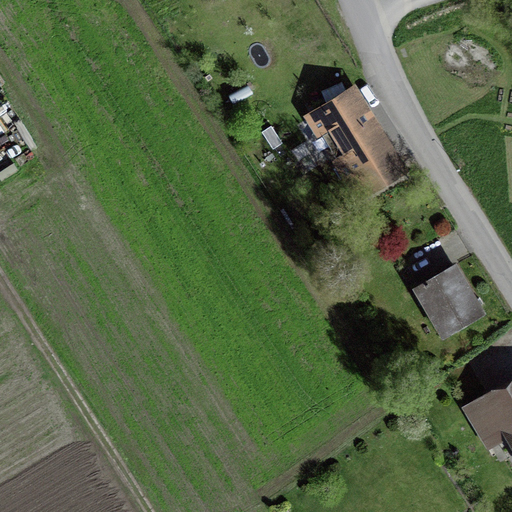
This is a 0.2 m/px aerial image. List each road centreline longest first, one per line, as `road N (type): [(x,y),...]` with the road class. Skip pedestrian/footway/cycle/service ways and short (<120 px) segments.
road 1 (unclassified): [(356,0),(394,96),(511,286)]
road 2 (track): [(149,511),(0,277)]
